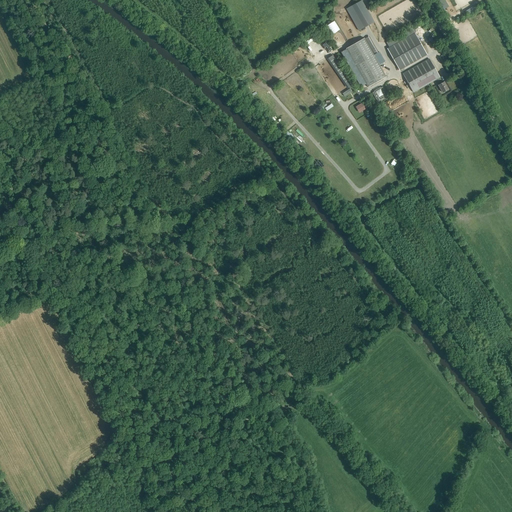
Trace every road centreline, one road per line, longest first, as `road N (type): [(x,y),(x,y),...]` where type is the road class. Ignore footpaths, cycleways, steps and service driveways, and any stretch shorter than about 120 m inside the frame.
road 1 (track): [(169,511),(183,500),(168,466),(174,454),(307,394)]
road 2 (unclassified): [(511,155),(425,0)]
